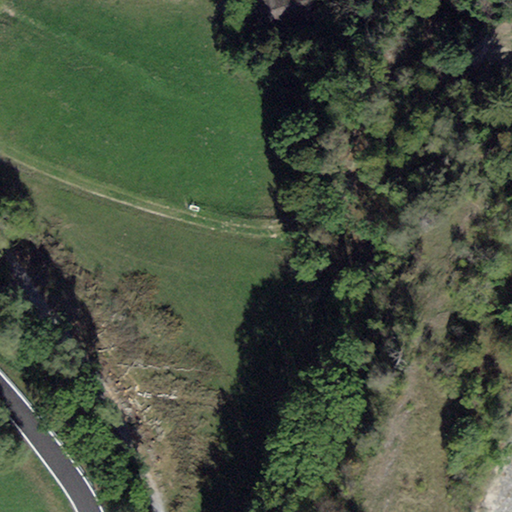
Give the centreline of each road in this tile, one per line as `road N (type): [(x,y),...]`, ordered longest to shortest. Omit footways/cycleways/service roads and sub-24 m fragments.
road 1 (track): [(0,146),(267,229),(334,220),(435,99),(492,58),(511,67)]
road 2 (track): [(52,313),(104,386),(162,511)]
road 3 (tertiary): [(0,388),(90,511)]
